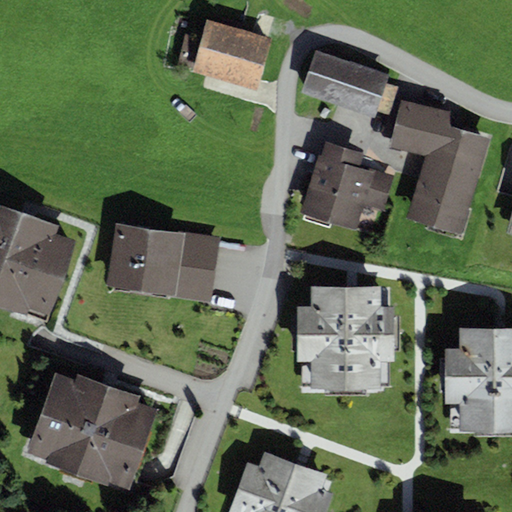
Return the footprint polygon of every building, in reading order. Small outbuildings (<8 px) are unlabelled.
[(191,73),(257,92),(272,40),(207,20),(191,73)] [(300,93),(374,117),(376,111),(385,83),(388,73),(314,49),(300,93)] [(376,111),(389,115),(398,87),(385,83),(376,111)] [(401,100),(389,147),(426,156),(405,217),(460,235),(490,138),(449,126),(449,111),(401,100)] [(317,155),(299,213),(357,231),(365,205),(375,173),(358,168),(362,154),(325,143),(321,156),(317,155)] [(383,211),(395,175),(375,169),(375,173),(365,205),(383,211)] [(60,223),(0,202),(0,304),(28,315),(31,307),(50,314),(76,238),(57,232),(60,223)] [(184,233),(114,223),(105,287),(175,297),(182,251),(184,233)] [(220,238),(184,233),(182,251),(217,256),(220,238)] [(217,256),(182,251),(175,297),(211,302),(217,256)] [(380,284),(311,284),(311,304),(297,304),(298,360),(311,360),(312,387),(381,387),(381,359),(394,359),(393,304),(381,304),(380,284)] [(511,327),(459,328),(459,348),(445,348),(446,404),(459,404),(459,431),(511,430),(511,327)] [(76,374),(74,378),(54,371),(26,454),(46,461),(44,465),(109,487),(110,483),(130,490),(159,407),(139,401),(140,396),(76,374)] [(327,511),(335,492),(324,488),(329,475),(266,451),(260,466),(249,462),(229,511),(327,511)]
